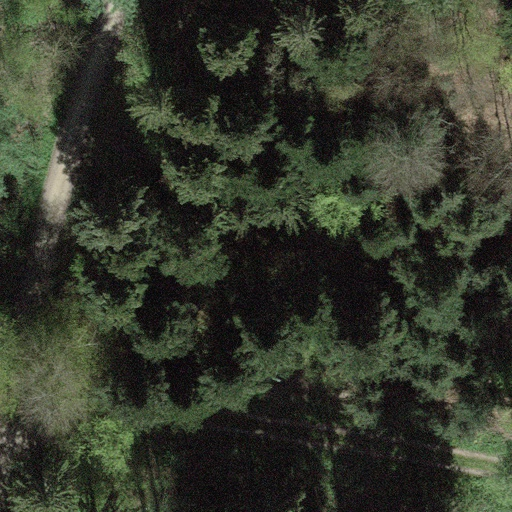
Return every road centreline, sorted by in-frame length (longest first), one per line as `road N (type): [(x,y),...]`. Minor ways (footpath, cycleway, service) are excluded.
road 1 (track): [(6,379),(511,470)]
road 2 (track): [(118,0),(6,379),(0,433)]
